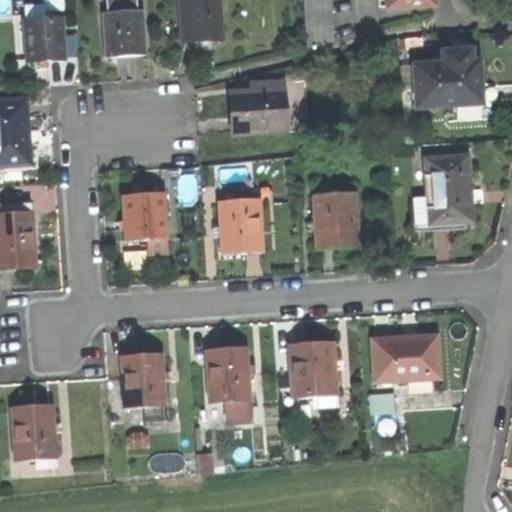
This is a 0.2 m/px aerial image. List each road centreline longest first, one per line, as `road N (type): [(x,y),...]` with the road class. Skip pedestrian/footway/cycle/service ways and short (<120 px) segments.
road 1 (residential): [(511,287),(91,308)]
road 2 (residential): [(91,308),(77,168),(83,149),(101,135),(162,129)]
road 3 (residential): [(511,302),(474,511)]
